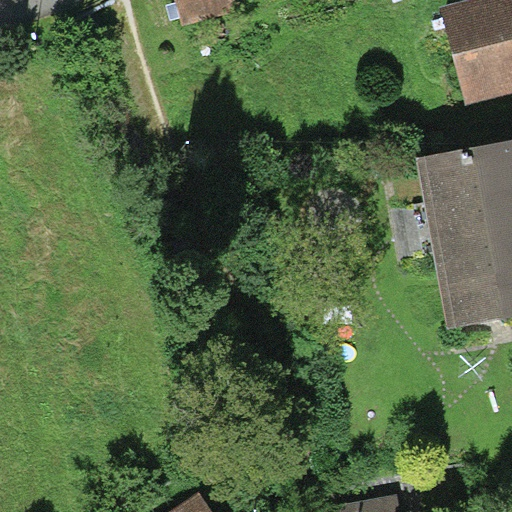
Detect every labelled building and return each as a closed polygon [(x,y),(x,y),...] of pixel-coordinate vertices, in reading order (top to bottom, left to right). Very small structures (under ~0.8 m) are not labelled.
[(232,0),(176,0),(185,29),(237,15),(232,0)] [(511,0),(493,0),(442,13),(467,109),(511,97),(511,0)] [(511,147),(418,164),(448,335),(511,324),(511,147)] [(210,511),(200,495),(174,511),(210,511)] [(398,511),(396,497),(339,507),(339,511),(398,511)]
